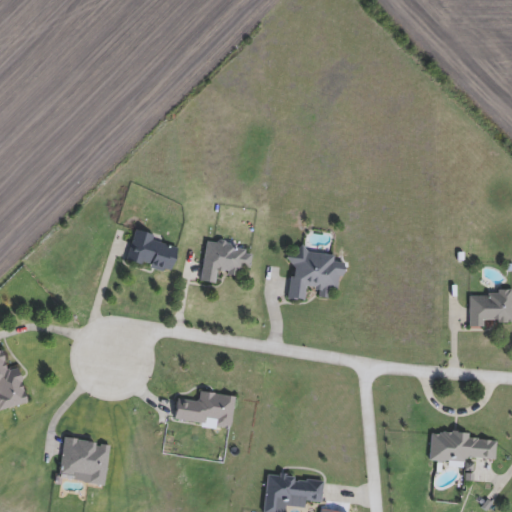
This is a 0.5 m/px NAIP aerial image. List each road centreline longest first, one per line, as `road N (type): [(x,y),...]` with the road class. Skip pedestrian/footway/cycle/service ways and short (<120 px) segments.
road 1 (residential): [(511,385),(151,333),(107,354)]
road 2 (residential): [(366,369),(374,511)]
